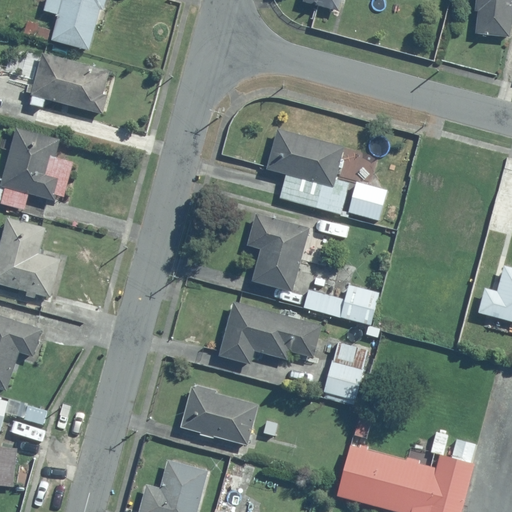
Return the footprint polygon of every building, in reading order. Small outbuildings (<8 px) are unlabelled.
[(60,15),(53,41),(91,50),(98,23),(105,25),(111,0),(47,0),(44,12),(60,15)] [(302,0),(302,3),(339,12),(342,0),(302,0)] [(511,16),(511,0),(475,0),(475,11),(478,11),(477,33),(510,35),(511,16)] [(39,51),(27,92),(99,113),(111,72),(39,51)] [(57,139),(16,128),(2,184),(64,199),(74,162),(53,156),(57,139)] [(351,184),(335,179),(343,147),(278,130),(268,169),(287,174),(281,197),(343,215),(351,184)] [(352,163),(348,175),(370,181),(373,168),(352,163)] [(487,190),(426,173),(410,230),(439,238),(443,222),(476,231),(487,190)] [(0,201),(26,207),(29,195),(0,188),(0,201)] [(247,246),(260,250),(252,280),(290,290),(307,227),(255,213),(247,246)] [(48,227),(8,217),(0,246),(0,285),(48,298),(58,259),(42,255),(48,227)] [(310,291),(305,307),(371,325),(380,293),(350,285),(346,300),(310,291)] [(321,325),(235,302),(220,356),(251,365),(256,349),(290,359),(292,351),(313,356),(321,325)] [(0,315),(0,389),(5,391),(19,352),(31,356),(41,330),(0,315)] [(351,344),(339,340),(323,391),(355,401),(376,334),(356,328),(351,344)] [(191,385),(180,429),(249,445),(259,406),(217,395),(218,391),(191,385)] [(0,398),(0,431),(3,432),(11,401),(0,398)] [(412,456),(353,441),(340,493),(410,511),(409,511),(462,511),(477,459),(472,458),(476,442),(459,437),(455,453),(443,450),(448,432),(439,429),(433,450),(415,446),(412,456)] [(0,485),(15,486),(18,447),(0,446),(0,485)] [(248,460),(231,456),(224,487),(240,491),(248,460)] [(139,511),(200,511),(212,471),(169,459),(161,489),(146,485),(139,511)]
